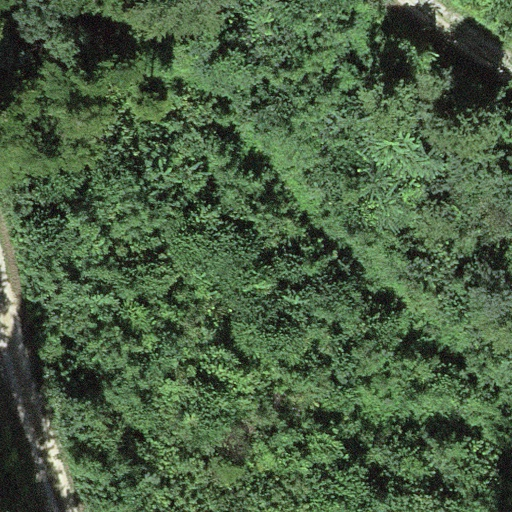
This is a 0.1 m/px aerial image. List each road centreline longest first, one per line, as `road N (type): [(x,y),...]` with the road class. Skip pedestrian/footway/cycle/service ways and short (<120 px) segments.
road 1 (track): [(511,402),(427,328),(272,153),(168,0)]
road 2 (track): [(0,265),(75,511)]
